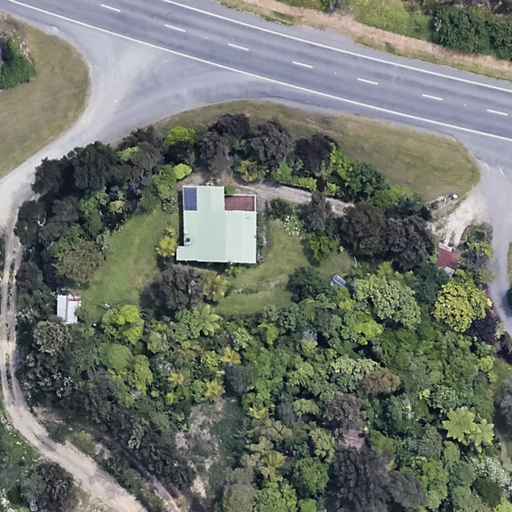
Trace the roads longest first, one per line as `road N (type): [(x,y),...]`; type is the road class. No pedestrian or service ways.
road 1 (trunk): [(93,0),(511,114)]
road 2 (track): [(169,24),(132,89),(0,194)]
